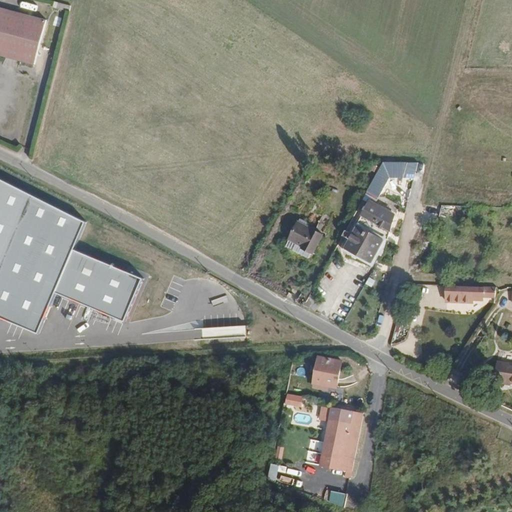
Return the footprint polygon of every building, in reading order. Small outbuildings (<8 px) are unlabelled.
[(71,6),(54,2),(52,6),(70,11),(71,6)] [(0,56),(35,67),(47,21),(0,7),(0,56)] [(373,264),(389,234),(392,218),(371,206),(377,194),(378,195),(387,180),(413,180),(417,165),(380,165),(360,202),(367,206),(345,248),(373,264)] [(87,223),(0,176),(0,316),(41,333),(57,292),(123,321),(142,277),(76,248),(87,223)] [(321,239),(300,226),(290,242),(295,245),(303,250),(302,252),(309,257),(310,257),(321,239)] [(302,252),(303,250),(295,245),(291,252),(306,261),(309,257),(302,252)] [(478,301),(479,291),(439,290),(438,305),(468,306),(468,300),(478,301)] [(204,338),(246,337),(246,326),(204,327),(204,338)] [(339,386),(345,360),(325,356),(320,382),(339,386)] [(511,382),(511,361),(496,359),(493,380),(511,382)] [(288,394),(287,404),(302,406),(303,395),(288,394)] [(355,468),(366,409),(335,403),(324,462),(350,467),(355,468)]
